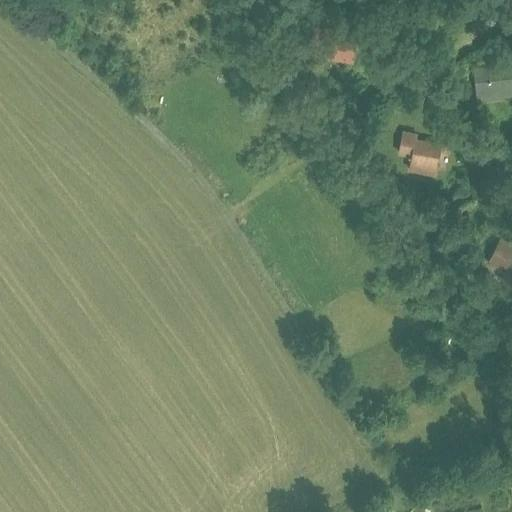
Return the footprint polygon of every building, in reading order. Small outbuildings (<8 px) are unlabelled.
[(324,59),(352,63),(356,41),(369,43),(372,21),(359,20),(358,31),(330,26),(316,23),(309,57),(324,59)] [(511,62),(474,67),(478,100),(511,95),(511,62)] [(411,156),(408,169),(435,175),(440,151),(441,143),(441,142),(417,138),(418,132),(403,129),(398,154),(411,156)] [(440,151),(449,152),(450,145),(441,143),(440,151)] [(507,278),(511,281),(511,241),(502,237),(487,265),(508,275),(507,278)]
